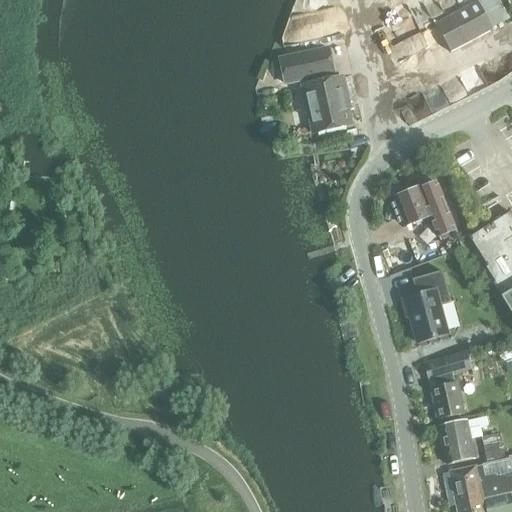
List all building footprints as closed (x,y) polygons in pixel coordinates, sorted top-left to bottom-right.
[(450,51),(491,30),(477,2),(436,24),(450,51)] [(314,114),(309,115),(312,132),(350,124),(347,107),(344,108),(343,99),(347,98),(343,77),(333,79),(331,73),(333,72),(328,47),(280,57),(285,82),(308,78),(309,84),(308,84),(314,114)] [(438,233),(452,228),(442,202),(428,208),(419,187),(395,197),(406,226),(431,216),(438,233)] [(511,313),(511,215),(510,211),(469,236),(487,265),(485,266),(494,281),(493,282),(510,309),(511,313)] [(442,271),(412,279),(416,295),(408,297),(413,315),(410,316),(417,343),(447,335),(439,305),(450,302),(442,271)] [(453,375),(472,369),(466,351),(424,363),(429,381),(434,380),(435,387),(431,388),(438,419),(464,414),(457,383),(455,383),(453,375)] [(511,478),(511,476),(498,479),(480,483),(476,466),(450,472),(457,505),(510,494),(511,493),(511,478)] [(511,511),(511,500),(510,494),(457,505),(457,511),(511,511)]
